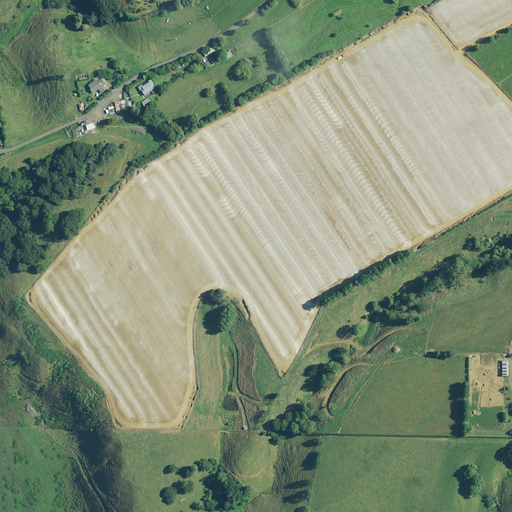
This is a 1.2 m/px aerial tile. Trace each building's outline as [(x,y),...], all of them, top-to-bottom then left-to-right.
[(217,50),(215,45),(203,52),(206,56),(217,50)] [(233,56),(230,51),(225,54),(228,59),(233,56)] [(106,84),(102,78),(99,81),(97,78),(95,80),(95,81),(89,85),(91,88),(91,89),(93,93),(99,89),(101,93),(105,90),(103,86),(106,84)] [(157,88),(152,79),(142,85),(139,87),(142,93),(144,92),(146,95),(157,88)] [(152,102),(148,98),(142,102),(146,107),(152,102)] [(127,108),(126,102),(125,100),(115,102),(117,113),(121,112),(121,111),(127,109),(127,108)]
